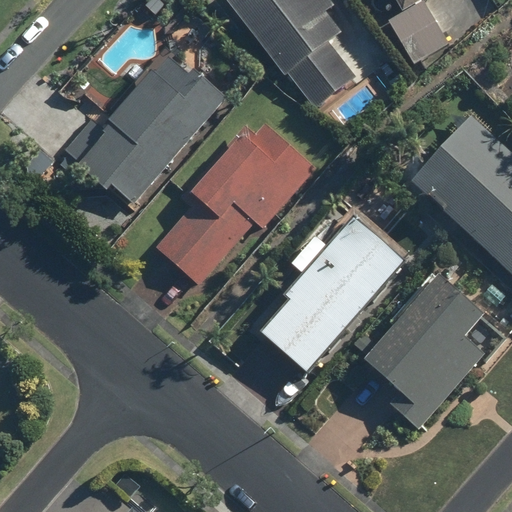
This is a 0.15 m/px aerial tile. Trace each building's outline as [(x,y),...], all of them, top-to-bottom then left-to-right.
[(304,0),(223,0),(214,8),(281,85),(285,81),(314,115),(355,79),(328,48),(338,39),(322,20),(331,12),(320,0),(308,0),(306,2),(304,0)] [(387,0),(399,18),(385,27),(410,68),(445,47),(420,5),(429,0),(387,0)] [(261,81),(236,61),(216,85),(241,105),(261,81)] [(90,120),(61,154),(77,168),(71,174),(98,197),(105,188),(129,209),(221,102),(188,73),(182,80),(164,65),(151,79),(147,77),(102,130),(90,120)] [(511,169),(462,125),(404,190),(423,207),(428,202),(454,225),(449,230),(511,286),(511,169)] [(188,286),(192,290),(250,227),(259,236),(314,177),(262,128),(251,139),(244,132),(176,205),(188,217),(153,254),(179,278),(162,295),(171,304),(188,286)] [(406,259),(348,209),(315,248),(310,244),(284,274),(295,284),(278,304),(284,308),(255,342),(302,382),(406,259)] [(382,412),(412,439),(482,359),(463,342),(483,320),(435,278),(371,349),(360,339),(351,349),(363,359),(356,367),(393,400),(382,412)]
